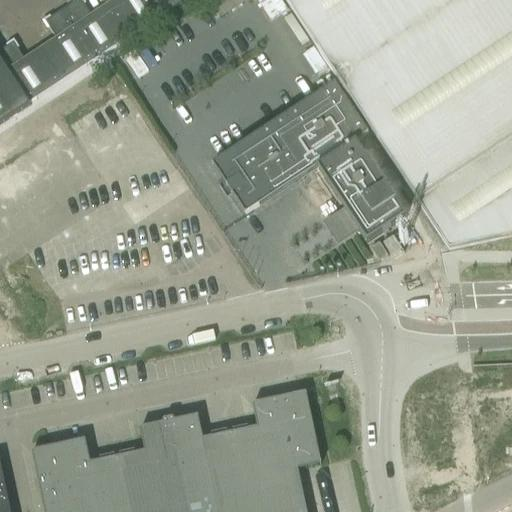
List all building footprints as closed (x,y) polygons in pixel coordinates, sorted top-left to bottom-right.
[(29,105),(96,61),(161,18),(162,20),(192,0),(115,0),(91,17),(79,0),(45,23),(56,40),(24,61),(13,44),(0,52),(0,126),(30,107),(29,105)] [(331,68),(318,73),(324,87),(336,82),(331,68)] [(406,218),(356,143),(368,135),(335,85),(213,166),(245,216),(317,169),(346,213),(346,214),(331,224),(341,239),(356,229),(357,229),(367,244),(406,218)] [(511,141),(418,204),(449,252),(511,238),(511,141)] [(404,254),(393,238),(383,244),(394,261),(404,254)] [(387,257),(378,242),(369,247),(378,262),(387,257)] [(306,511),(298,472),(320,467),(321,466),(306,395),(305,394),(253,405),(252,406),(257,429),(203,441),(198,418),(197,417),(174,422),(174,420),(172,419),(164,421),(163,423),(163,425),(140,429),(139,430),(144,453),(90,465),(85,442),(84,441),(32,453),(43,511),(306,511)] [(10,511),(0,464),(0,511),(10,511)]
